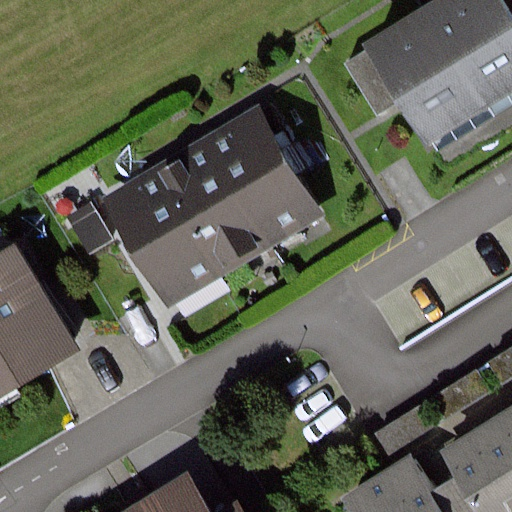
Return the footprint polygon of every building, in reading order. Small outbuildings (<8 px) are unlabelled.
[(511,16),(501,0),(443,0),(365,50),(399,102),(434,157),(511,108),(511,16)] [(158,165),(87,206),(152,320),(326,220),(260,106),(231,123),(190,147),(158,165)] [(16,249),(0,258),(0,409),(83,359),(16,249)] [(452,397),(430,409),(439,427),(405,446),(441,511),(506,511),(511,509),(511,363),(502,369),(452,397)] [(441,511),(405,446),(386,411),(372,386),(285,434),(328,511),(441,511)] [(203,511),(185,483),(137,511),(234,511),(232,508),(226,511),(203,511)]
